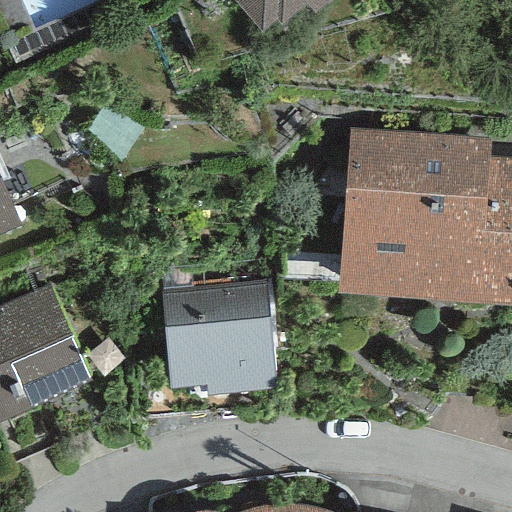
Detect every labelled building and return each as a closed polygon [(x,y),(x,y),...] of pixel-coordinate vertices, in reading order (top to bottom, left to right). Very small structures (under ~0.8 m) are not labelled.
[(221,0),(243,27),(259,17),(268,20),(291,0),(221,0)] [(450,164),(321,153),(311,267),(511,283),(511,187),(449,182),(450,164)] [(0,175),(0,235),(22,226),(0,175)] [(51,286),(0,307),(0,420),(92,381),(51,286)] [(246,308),(149,319),(156,379),(253,368),(246,308)]
